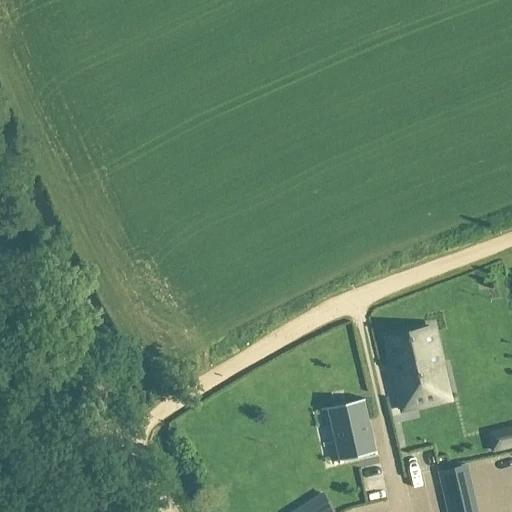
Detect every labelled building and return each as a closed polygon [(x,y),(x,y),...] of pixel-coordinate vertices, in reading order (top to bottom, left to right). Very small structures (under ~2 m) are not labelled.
[(432,328),(387,338),(396,376),(392,377),(399,409),(448,398),(432,328)] [(364,399),(321,409),(321,411),(331,409),(342,459),(333,461),(333,463),(377,453),(376,451),(373,452),(361,402),(365,401),(364,399)] [(511,429),(501,432),(506,450),(511,448),(511,429)] [(439,473),(443,492),(467,486),(463,467),(439,473)] [(362,507),(386,499),(380,482),(356,490),(362,507)] [(294,511),(329,511),(332,510),(322,494),(294,511)]
